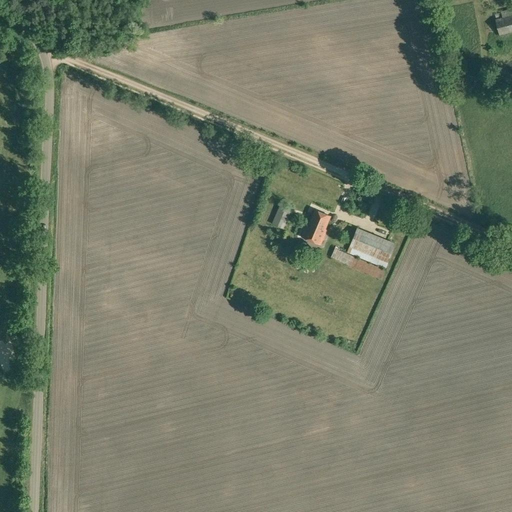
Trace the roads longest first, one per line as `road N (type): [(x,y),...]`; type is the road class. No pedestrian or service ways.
road 1 (unclassified): [(35,511),(52,80),(45,41),(0,4)]
road 2 (track): [(50,51),(511,244)]
